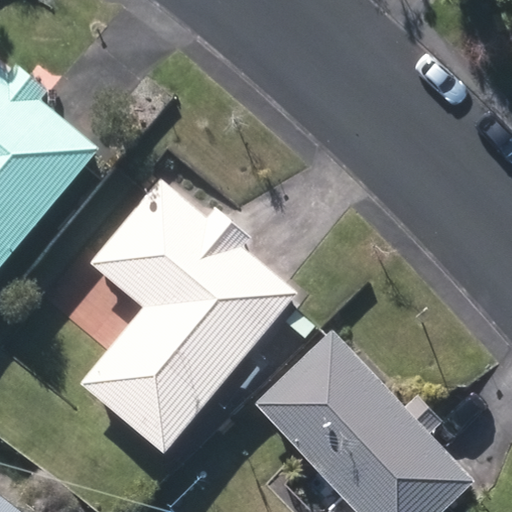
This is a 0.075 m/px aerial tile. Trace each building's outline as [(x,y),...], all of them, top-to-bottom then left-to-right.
[(0,277),(100,158),(42,107),(49,98),(19,72),(11,81),(0,71),(0,277)] [(82,393),(168,462),(300,300),(244,255),(252,245),(218,218),(211,226),(164,186),(94,272),(147,316),(82,393)] [(258,412),(353,511),(457,511),(479,491),(334,338),(258,412)] [(22,501),(34,511),(77,511),(40,481),(22,501)] [(0,511),(12,511),(0,502),(0,511)]
